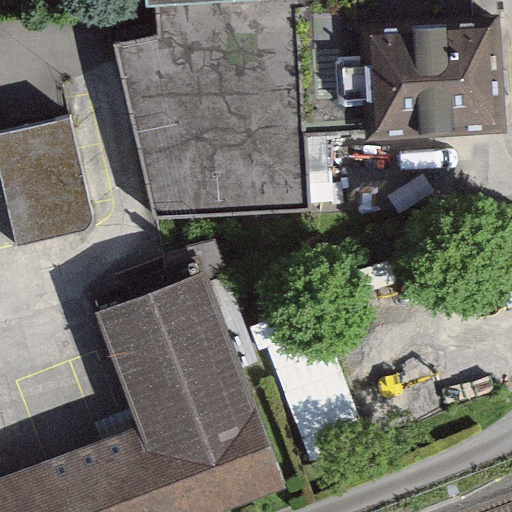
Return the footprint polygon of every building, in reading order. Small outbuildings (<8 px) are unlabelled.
[(298,0),(160,0),(163,44),(120,52),(157,231),(311,220),(306,148),(298,0)] [(298,0),(306,148),(362,114),(354,0),(298,0)] [(495,27),(359,37),(368,155),(419,151),(419,156),(453,154),(453,150),(504,146),(495,27)] [(75,121),(1,140),(29,252),(103,233),(75,121)] [(138,416),(0,467),(0,511),(189,511),(287,475),(206,257),(95,301),(138,416)]
